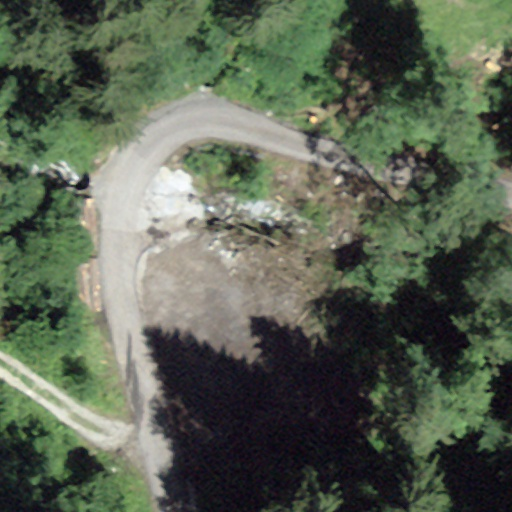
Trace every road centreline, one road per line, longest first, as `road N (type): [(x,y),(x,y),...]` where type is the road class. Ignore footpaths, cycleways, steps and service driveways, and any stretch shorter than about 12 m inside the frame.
road 1 (unclassified): [(511,184),(258,116),(187,124),(141,159),(121,192),(117,293),(161,488),(175,511)]
road 2 (track): [(149,436),(0,359)]
